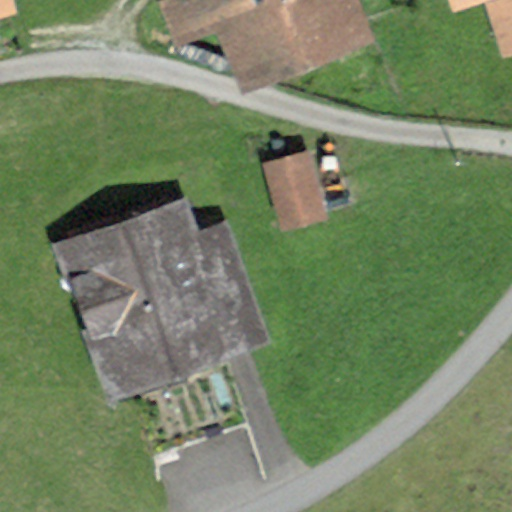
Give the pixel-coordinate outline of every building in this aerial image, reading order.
[(11,0),(0,0),(0,19),(15,16),(11,0)] [(241,91),(373,36),(358,0),(161,0),(184,54),(220,39),(241,91)] [(510,76),(511,75),(511,0),(448,0),(456,22),(488,11),(510,76)] [(286,245),(333,231),(310,156),(263,171),(286,245)] [(118,419),(279,360),(229,227),(202,237),(190,204),(56,253),(118,419)]
